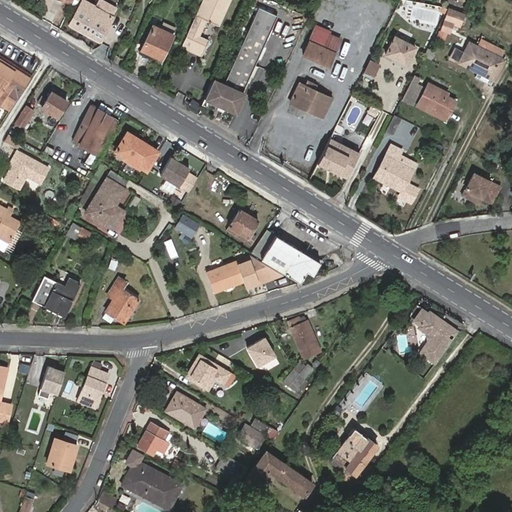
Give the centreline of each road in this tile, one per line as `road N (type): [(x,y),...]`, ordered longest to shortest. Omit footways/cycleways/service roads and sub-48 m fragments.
road 1 (primary): [(386,246),(0,12)]
road 2 (residential): [(386,246),(361,271),(327,287),(145,340)]
road 3 (residential): [(70,511),(145,340)]
road 4 (primary): [(511,325),(386,246)]
road 5 (residential): [(145,340),(0,337)]
road 6 (residential): [(511,222),(386,246)]
